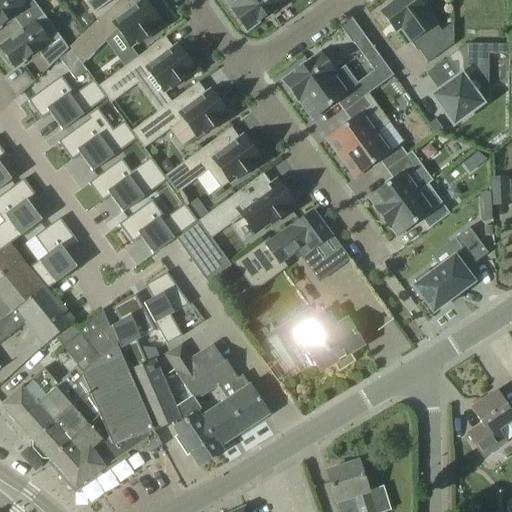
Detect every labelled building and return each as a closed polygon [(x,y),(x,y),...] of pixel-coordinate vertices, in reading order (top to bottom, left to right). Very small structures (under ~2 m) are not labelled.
[(0,0),(0,26),(24,9),(17,0),(0,0)] [(133,0),(118,0),(69,47),(82,65),(117,31),(129,47),(137,41),(139,44),(154,33),(152,31),(161,24),(157,18),(160,16),(151,4),(148,6),(144,0),(138,5),(133,0)] [(89,0),(86,3),(94,13),(111,0),(89,0)] [(225,0),(233,10),(246,0),(225,0)] [(281,0),(246,0),(233,10),(231,11),(246,31),(284,4),(281,0)] [(395,33),(400,29),(417,52),(418,51),(427,62),(425,63),(426,64),(453,44),(453,23),(441,31),(417,0),(395,0),(380,12),(395,33)] [(23,31),(43,16),(36,6),(15,21),(23,31)] [(43,16),(23,31),(0,47),(0,49),(2,52),(0,54),(8,66),(11,64),(14,68),(37,51),(49,67),(68,49),(43,16)] [(379,57),(364,36),(353,44),(368,64),(379,57)] [(163,39),(119,71),(98,86),(105,95),(111,103),(149,75),(162,92),(170,87),(172,89),(187,78),(185,76),(194,69),(190,63),(193,61),(184,50),(182,52),(177,46),(171,50),(163,39)] [(432,96),(440,107),(453,125),(482,104),(466,83),(481,72),(481,45),(466,44),(447,58),(460,76),(432,96)] [(509,45),(492,45),(492,55),(509,55),(509,45)] [(299,100),(333,75),(335,74),(320,54),(283,81),(297,101),(299,100)] [(344,68),(335,74),(333,75),(299,100),(312,119),(336,102),(343,112),(364,97),(393,76),(379,57),(368,64),(373,71),(356,84),(344,68)] [(98,86),(92,78),(73,93),(60,75),(27,99),(40,117),(48,111),(60,128),(105,95),(98,86)] [(226,106),(218,95),(215,97),(211,91),(204,96),(196,84),(170,103),(157,113),(131,131),(136,137),(144,149),(183,120),(195,138),(203,132),(205,134),(220,123),(218,121),(228,114),(223,108),(226,106)] [(152,106),(157,113),(170,103),(165,96),(152,106)] [(364,97),(343,112),(350,122),(327,139),(341,158),(375,133),(362,114),(371,107),(364,97)] [(388,150),(400,143),(380,108),(368,115),(388,150)] [(91,169),(136,137),(131,131),(123,120),(103,134),(90,116),(57,141),(70,159),(78,153),(91,169)] [(229,129),(164,177),(165,178),(177,194),(207,171),(220,189),(236,177),(238,180),(253,169),(251,166),(261,159),(256,154),(259,151),(251,140),(248,142),(244,136),(237,141),(229,129)] [(389,152),(375,133),(341,158),(355,178),(379,160),(386,170),(406,155),(399,145),(389,152)] [(0,187),(9,181),(0,167),(0,161),(5,158),(0,150),(0,187)] [(477,152),(470,158),(478,167),(487,160),(477,152)] [(374,208),(381,218),(418,192),(404,172),(414,166),(406,155),(386,170),(393,180),(369,197),(376,207),(374,208)] [(153,161),(133,175),(120,158),(87,182),(100,200),(109,194),(121,211),(165,178),(164,177),(153,161)] [(273,191),(270,186),(262,175),(197,222),(210,239),(240,217),(253,234),(269,222),(271,225),(286,214),(284,211),(294,205),(289,199),(292,197),(284,185),(281,187),(280,186),(273,191)] [(22,180),(0,195),(0,218),(2,222),(0,223),(0,249),(40,221),(28,204),(36,198),(22,180)] [(428,185),(418,192),(381,218),(389,228),(390,227),(397,236),(421,219),(428,229),(449,214),(428,185)] [(151,199),(118,223),(131,241),(139,235),(151,252),(196,220),(183,202),(164,217),(151,199)] [(490,207),(479,207),(480,222),(491,221),(490,207)] [(309,252),(331,236),(332,235),(314,211),(291,227),(266,246),(278,263),(303,244),(309,252)] [(76,243),(59,219),(33,238),(46,255),(28,268),(43,288),(45,290),(75,269),(63,253),(76,243)] [(175,238),(207,282),(230,266),(210,239),(197,222),(175,238)] [(469,228),(454,239),(462,250),(439,267),(430,274),(427,270),(413,280),(416,284),(413,287),(432,313),(449,301),(450,302),(451,302),(450,301),(450,300),(451,300),(450,300),(456,296),(457,296),(458,297),(458,296),(457,295),(474,282),(465,270),(472,265),(487,254),(469,228)] [(0,320),(5,318),(43,288),(28,268),(9,245),(0,252),(0,320)] [(188,305),(165,273),(143,285),(152,299),(143,304),(166,345),(182,336),(170,315),(188,305)] [(0,368),(0,367),(0,343),(28,323),(46,345),(55,338),(73,324),(45,290),(43,288),(5,318),(0,320),(0,368)] [(136,341),(154,331),(133,296),(112,308),(119,321),(108,328),(115,344),(127,371),(146,363),(136,341)] [(82,374),(115,344),(108,328),(101,310),(77,329),(73,324),(55,338),(78,366),(58,384),(43,367),(21,387),(21,386),(1,405),(32,441),(80,398),(69,386),(77,379),(82,374)] [(319,371),(333,363),(363,345),(347,320),(335,328),(327,315),(296,334),(306,350),(304,357),(310,367),(317,367),(319,371)] [(146,447),(150,453),(162,446),(153,430),(154,430),(127,371),(115,344),(82,374),(77,379),(88,391),(97,403),(90,409),(97,417),(49,460),(75,488),(139,446),(146,447)] [(174,370),(194,401),(217,387),(228,379),(235,375),(226,361),(224,362),(213,345),(191,359),(181,345),(165,355),(174,370)] [(146,363),(127,371),(154,430),(171,422),(175,420),(180,418),(177,412),(175,408),(155,359),(146,363)] [(217,387),(227,402),(245,430),(268,414),(250,386),(249,386),(242,375),(230,382),(228,379),(217,387)] [(49,460),(97,417),(90,409),(97,403),(88,391),(77,379),(69,386),(80,398),(32,441),(32,448),(42,459),(48,459),(49,460)] [(482,457),(511,436),(511,415),(496,392),(471,409),(482,425),(467,434),(482,457)] [(201,411),(194,401),(177,412),(180,418),(175,420),(178,426),(175,428),(179,434),(174,437),(187,456),(191,453),(200,466),(221,451),(218,447),(200,420),(200,419),(197,414),(201,411)] [(200,419),(200,420),(218,447),(245,430),(227,402),(200,419)] [(368,492),(364,479),(358,461),(326,472),(339,511),(374,511),(368,492)]
